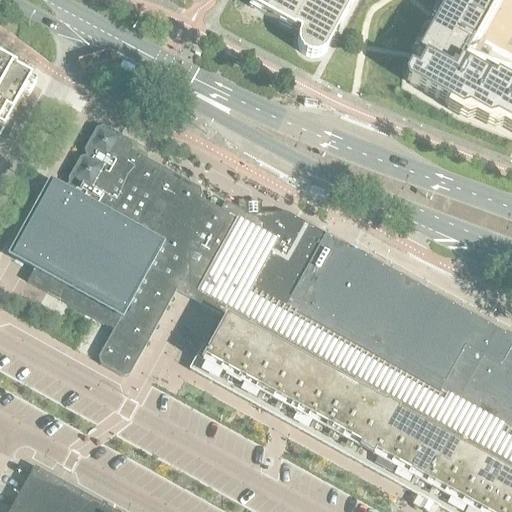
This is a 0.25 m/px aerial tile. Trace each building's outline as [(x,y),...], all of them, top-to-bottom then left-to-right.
[(325,52),(326,50),(327,50),(355,0),(251,0),(248,7),(299,35),(298,37),(297,39),(297,41),(297,43),(297,46),(298,48),(299,50),(300,52),(301,53),(303,55),(305,56),(307,57),(309,57),(311,58),(313,58),(316,57),(318,57),(320,56),(322,55),(323,53),(325,52)] [(413,59),(398,88),(458,120),(464,118),(485,131),(493,125),(511,136),(511,58),(480,42),(503,0),(444,0),(435,18),(413,59)] [(0,136),(25,91),(0,77),(0,136)] [(11,258),(13,259),(34,270),(26,284),(67,306),(91,320),(113,331),(97,359),(99,366),(122,379),(129,377),(172,298),(174,294),(173,286),(170,285),(192,246),(207,246),(209,245),(210,245),(212,244),(213,243),(214,242),(215,240),(227,219),(239,218),(239,212),(224,204),(220,211),(199,200),(201,196),(199,189),(131,152),(132,150),(130,143),(102,127),(95,129),(83,151),(85,157),(79,159),(67,181),(69,188),(70,188),(66,195),(52,187),(50,186),(11,258)] [(268,247),(266,251),(285,261),(305,225),(286,215),(268,215),(268,241),(268,247)] [(206,317),(221,326),(225,319),(511,478),(511,434),(439,394),(284,309),(246,288),(266,251),(268,247),(268,241),(227,219),(215,240),(214,242),(213,243),(212,244),(210,245),(209,245),(207,246),(192,246),(170,285),(173,286),(174,294),(172,298),(206,317)] [(246,288),(439,394),(511,434),(511,341),(305,225),(285,261),(266,251),(246,288)] [(511,511),(511,478),(225,319),(221,326),(211,345),(205,342),(189,371),(429,505),(442,511),(511,511)] [(9,511),(91,511),(97,504),(34,469),(9,511)]
